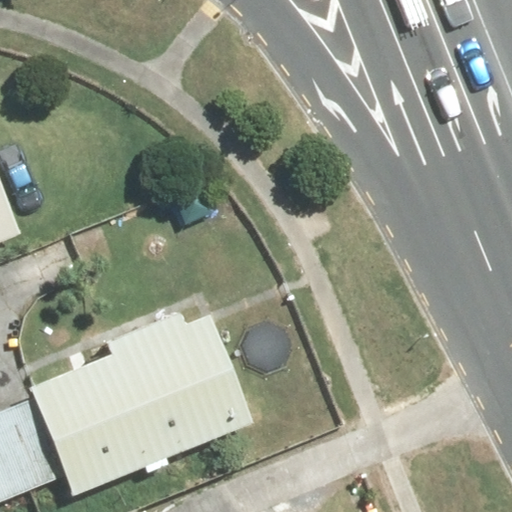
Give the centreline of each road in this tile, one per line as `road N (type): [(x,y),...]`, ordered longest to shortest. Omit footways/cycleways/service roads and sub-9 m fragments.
road 1 (primary): [(511,245),(261,0)]
road 2 (secondary): [(511,206),(420,0)]
